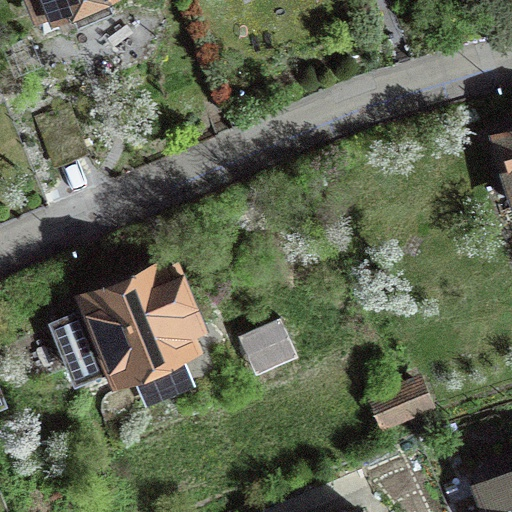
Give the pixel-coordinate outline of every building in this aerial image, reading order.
[(30,0),(34,8),(53,0),(58,10),(71,5),(78,23),(108,11),(103,0),(30,0)] [(35,115),(54,164),(88,151),(69,101),(35,115)] [(511,131),(500,135),(511,173),(511,131)] [(182,269),(166,276),(161,265),(83,297),(88,308),(54,323),(77,377),(111,363),(115,373),(193,340),(188,329),(204,323),(182,269)] [(257,366),(300,348),(284,310),(241,328),(257,366)] [(398,390),(407,411),(425,403),(416,382),(398,390)] [(407,411),(398,390),(379,398),(388,419),(407,411)] [(511,511),(511,478),(490,487),(500,511),(511,511)]
